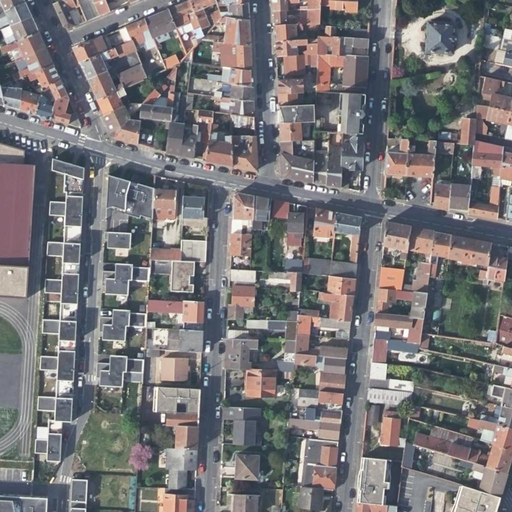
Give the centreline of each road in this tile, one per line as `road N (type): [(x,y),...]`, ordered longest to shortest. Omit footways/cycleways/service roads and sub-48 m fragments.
road 1 (residential): [(58,511),(60,484),(82,442),(95,145)]
road 2 (residential): [(205,511),(220,177)]
road 3 (residential): [(341,511),(373,207)]
road 4 (residential): [(373,207),(383,0)]
road 5 (residential): [(269,186),(259,0)]
road 6 (residential): [(373,207),(511,234)]
road 7 (residential): [(100,146),(220,177)]
